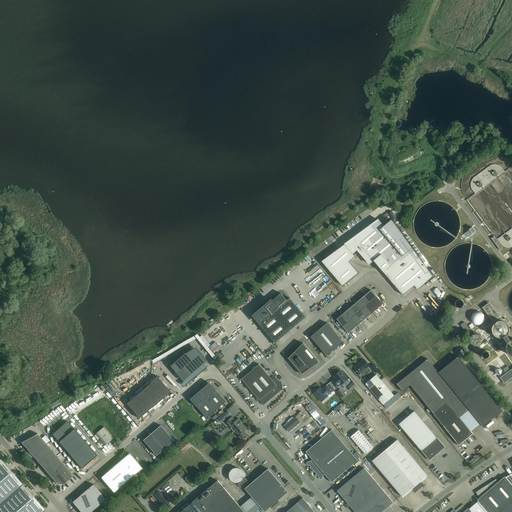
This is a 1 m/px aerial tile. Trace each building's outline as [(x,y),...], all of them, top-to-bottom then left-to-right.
[(380,220),(346,245),(345,244),(322,261),(343,286),(358,273),(349,262),(355,256),(353,253),(357,249),(370,264),(374,261),(375,262),(383,271),(384,272),(403,295),(415,286),(418,289),(433,276),(392,220),(384,226),(382,223),(380,220)] [(495,236),(492,239),(500,250),(503,248),(495,236)] [(428,262),(422,253),(419,256),(425,265),(428,262)] [(297,264),(270,281),(272,285),(279,281),(282,287),(285,285),(284,283),(288,281),(286,278),(288,277),(290,281),(297,277),(298,278),(299,277),(297,275),(300,273),(298,270),(301,269),(297,264)] [(371,290),(343,314),(337,319),(349,333),(383,304),(371,290)] [(437,291),(429,299),(435,305),(443,298),(437,291)] [(278,296),(259,312),(256,315),(262,322),(259,324),(275,343),(306,317),(290,298),(287,300),(281,293),(278,296)] [(490,303),(486,306),(483,308),(493,322),(496,320),(500,317),(490,303)] [(476,323),(478,323),(480,323),(481,322),(482,321),(483,320),(483,318),(483,317),(482,315),(481,314),(480,313),(478,313),(476,313),(475,314),(474,315),(473,317),(473,318),(473,320),(474,321),(475,322),(476,323)] [(502,350),(506,347),(506,348),(506,349),(506,350),(507,351),(507,352),(508,353),(508,354),(509,355),(510,355),(511,356),(511,328),(509,329),(509,328),(509,327),(509,326),(508,325),(507,324),(507,323),(506,322),(505,322),(504,321),(503,321),(502,321),(501,321),(500,321),(499,321),(498,321),(497,322),(496,323),(495,323),(494,324),(493,325),(493,326),(492,327),(492,328),(492,329),(492,330),(492,331),(493,333),(493,334),(494,335),(494,336),(495,336),(496,337),(497,337),(498,338),(500,338),(496,341),(502,350)] [(460,325),(466,333),(470,330),(464,322),(460,325)] [(327,356),(343,342),(327,323),(311,337),(327,356)] [(471,341),(471,342),(472,344),(473,345),(474,346),(475,346),(477,346),(478,346),(479,345),(479,346),(481,345),(481,344),(481,343),(482,342),(482,341),(482,340),(482,338),(482,337),(481,336),(480,335),(479,335),(477,334),(476,334),(475,335),(474,335),(473,335),(472,336),(472,337),(471,338),(471,339),(471,341)] [(302,343),(295,351),(288,358),(302,375),(319,363),(318,362),(319,362),(303,343),(303,344),(302,343)] [(483,426),(502,411),(458,356),(439,372),(468,409),(483,426)] [(364,359),(354,368),(359,374),(369,366),(364,359)] [(439,372),(428,359),(397,384),(403,392),(411,385),(455,440),(454,441),(456,444),(457,443),(459,445),(470,436),(472,437),(474,436),(473,434),(459,416),(468,409),(439,372)] [(280,382),(276,377),(275,377),(272,380),(259,364),(242,379),(259,400),(264,405),(282,390),(281,389),(282,388),(281,382),(280,382)] [(504,383),(511,377),(511,369),(500,378),(504,383)] [(189,374),(189,373),(186,370),(183,373),(184,374),(183,375),(182,374),(180,376),(183,379),(189,374)] [(334,390),(336,388),(341,384),(341,385),(348,379),(340,370),(334,376),(335,378),(331,382),(334,385),(332,387),(334,390)] [(376,375),(366,384),(383,405),(394,396),(376,375)] [(210,383),(200,392),(191,400),(207,418),(226,401),(210,383)] [(327,396),(332,392),(334,390),(332,387),(329,384),(322,389),(320,387),(314,393),(321,402),(328,396),(327,396)] [(343,397),(345,396),(345,395),(340,389),(337,391),(343,397)] [(106,397),(76,415),(104,447),(130,425),(106,397)] [(184,406),(169,419),(182,435),(197,422),(184,406)] [(430,461),(445,447),(414,411),(399,424),(430,461)] [(318,413),(316,415),(323,424),(325,422),(318,413)] [(220,424),(227,418),(224,414),(217,420),(220,424)] [(283,424),(288,431),(301,422),(296,415),(283,424)] [(235,429),(243,423),(239,418),(235,421),(234,420),(235,419),(232,417),(226,422),(231,428),(233,426),(235,429)] [(247,428),(243,423),(235,429),(238,433),(236,434),(241,440),(248,435),(244,431),(247,428)] [(174,441),(161,425),(144,440),(157,456),(174,441)] [(60,428),(52,434),(81,468),(97,455),(74,429),(66,435),(60,428)] [(306,452),(312,460),(308,463),(321,479),(325,475),(332,482),(358,460),(332,430),(306,452)] [(359,430),(351,437),(365,454),(373,447),(359,430)] [(38,434),(21,442),(57,484),(63,484),(73,475),(38,434)] [(496,447),(499,444),(495,438),(491,441),(496,447)] [(421,481),(428,475),(398,440),(372,461),(402,497),(412,489),(414,492),(424,484),(421,481)] [(183,450),(190,443),(188,441),(180,447),(183,450)] [(233,449),(231,446),(229,445),(223,450),(226,454),(233,449)] [(442,452),(428,463),(429,466),(432,469),(434,468),(439,466),(432,471),(441,468),(435,473),(444,485),(448,482),(447,479),(449,478),(452,476),(451,471),(449,470),(450,471),(441,474),(445,471),(444,469),(442,470),(440,465),(442,464),(450,461),(449,458),(447,455),(443,456),(442,452)] [(454,454),(466,468),(469,466),(458,452),(454,454)] [(485,457),(483,453),(473,457),(472,452),(465,454),(468,460),(471,459),(472,462),(485,457)] [(129,453),(118,463),(101,477),(114,493),(142,468),(129,453)] [(0,511),(40,511),(44,509),(8,468),(1,459),(0,460),(0,511)] [(364,468),(351,479),(337,491),(355,511),(390,511),(393,510),(390,506),(393,503),(364,468)] [(288,492),(285,488),(268,469),(245,488),(265,511),(288,492)] [(478,501),(487,511),(511,511),(511,484),(505,476),(498,482),(496,479),(482,488),(482,489),(480,490),(480,489),(475,492),(479,498),(477,500),(478,501)] [(246,478),(238,485),(241,488),(249,482),(246,478)] [(244,511),(238,504),(239,504),(237,501),(236,502),(218,480),(193,501),(194,502),(191,505),(190,504),(180,511),(244,511)] [(91,511),(106,499),(93,484),(76,498),(76,506),(80,511),(91,511)] [(314,511),(302,498),(286,511),(314,511)] [(468,508),(462,511),(456,511),(454,509),(450,511),(487,511),(478,501),(469,509),(468,508)]
